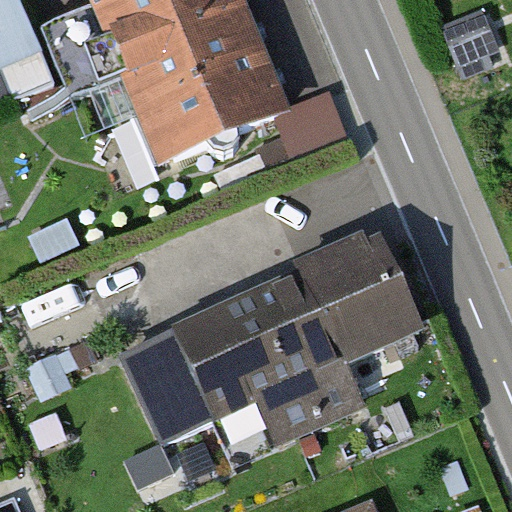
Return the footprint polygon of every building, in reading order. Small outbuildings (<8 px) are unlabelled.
[(14,0),(0,0),(0,87),(42,71),(14,0)] [(246,23),(236,0),(86,0),(120,77),(246,23)] [(484,15),(442,33),(465,89),(507,71),(484,15)] [(288,121),(246,23),(120,77),(162,175),(288,121)] [(382,256),(298,295),(346,399),(430,360),(382,256)] [(298,295),(215,334),(263,437),(346,399),(298,295)] [(215,334),(131,373),(179,476),(263,437),(215,334)]
